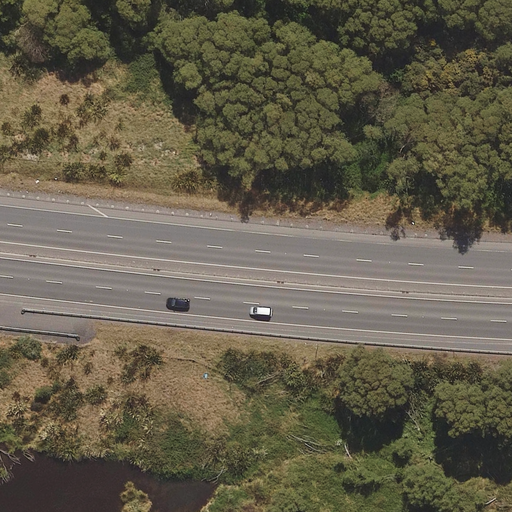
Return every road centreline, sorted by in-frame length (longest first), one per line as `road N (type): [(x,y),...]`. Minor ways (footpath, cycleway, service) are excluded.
road 1 (motorway): [(0,214),(511,268)]
road 2 (motorway): [(511,316),(0,272)]
